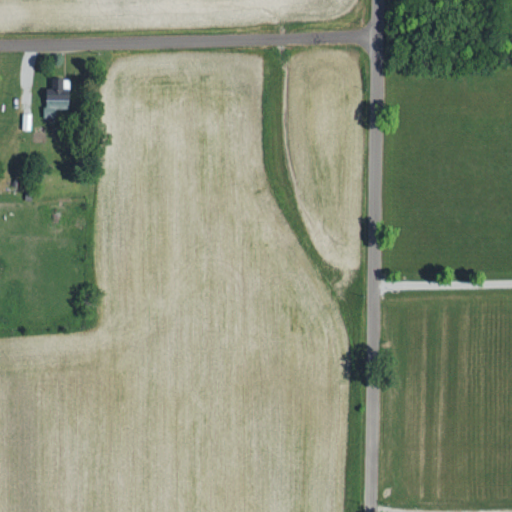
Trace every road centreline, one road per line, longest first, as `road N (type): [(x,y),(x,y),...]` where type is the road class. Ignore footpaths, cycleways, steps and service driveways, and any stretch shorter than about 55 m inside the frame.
road 1 (residential): [(372,511),(379,35)]
road 2 (residential): [(379,35),(0,42)]
road 3 (residential): [(375,285),(511,282)]
